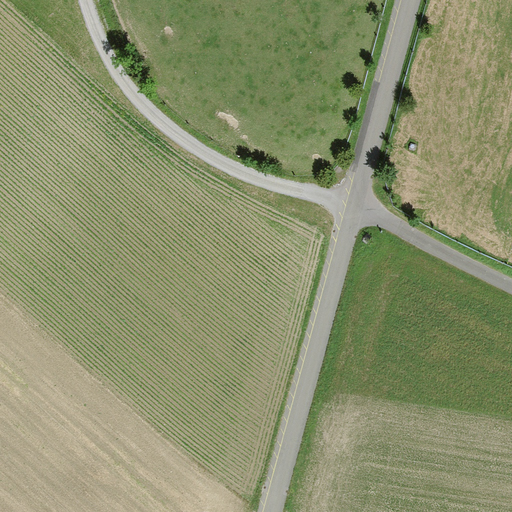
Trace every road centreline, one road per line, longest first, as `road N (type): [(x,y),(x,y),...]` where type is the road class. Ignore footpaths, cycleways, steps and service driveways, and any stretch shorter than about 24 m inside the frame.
road 1 (track): [(85,0),(91,29),(158,122),(236,168),(354,205)]
road 2 (unclassified): [(271,511),(354,205)]
road 3 (unclassified): [(410,0),(354,205)]
road 4 (unclassified): [(511,283),(354,205)]
